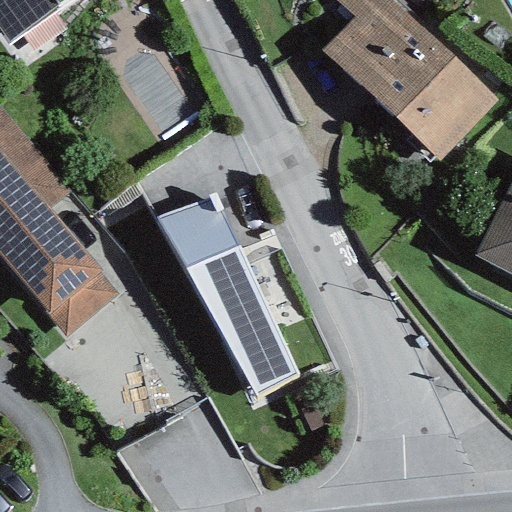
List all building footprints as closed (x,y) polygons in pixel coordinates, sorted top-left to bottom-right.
[(0,0),(0,32),(8,44),(69,0),(0,0)] [(498,100),(389,0),(365,28),(353,18),(320,49),(439,162),(498,100)] [(389,0),(332,0),(353,18),(365,28),(389,0)] [(48,210),(69,192),(0,111),(0,256),(66,336),(116,294),(48,210)] [(511,179),(473,255),(511,275),(511,179)] [(215,195),(154,218),(257,400),(297,377),(215,195)]
